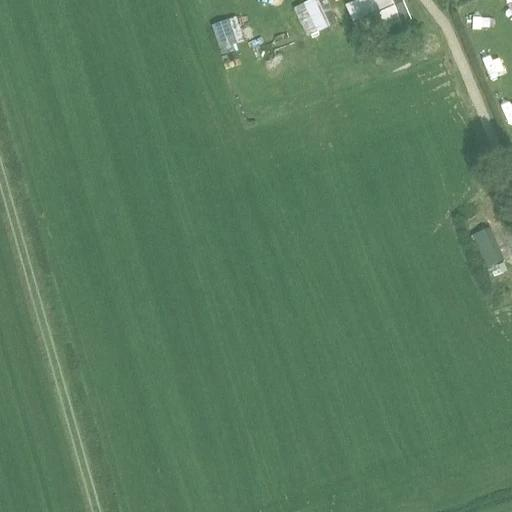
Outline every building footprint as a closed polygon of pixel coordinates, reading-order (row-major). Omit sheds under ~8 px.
[(338,25),(326,0),(316,0),(307,4),(320,33),(338,25)] [(359,30),(395,14),(389,0),(367,0),(349,7),(359,30)] [(276,14),(279,33),(306,29),(304,10),(276,14)] [(238,44),(230,21),(212,27),(220,50),(238,44)] [(497,233),(480,240),(491,266),(508,259),(497,233)]
